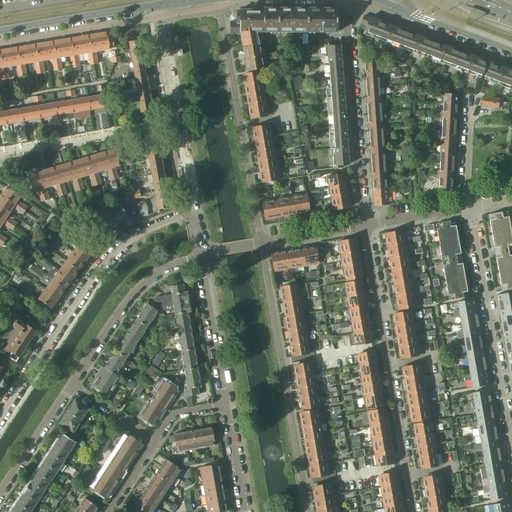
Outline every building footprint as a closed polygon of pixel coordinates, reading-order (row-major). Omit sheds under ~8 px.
[(241,34),(243,48),(259,45),(258,38),(257,38),(256,32),(264,32),(264,9),(256,9),(255,11),(238,11),(238,14),(237,16),(236,19),(236,23),(230,23),(230,33),(241,34)] [(279,9),(264,9),(264,32),(270,32),(270,34),(278,34),(279,32),(279,9)] [(293,9),(279,9),(279,32),(293,32),(293,9)] [(307,9),(293,9),(293,32),(307,32),(307,9)] [(310,9),(307,9),(307,32),(322,32),(322,9),(316,10),(316,9),(310,9)] [(331,9),(322,9),(322,32),(337,32),(337,31),(339,31),(339,20),(338,20),(338,9),(331,9)] [(370,37),(376,20),(369,18),(363,16),(359,29),(364,31),(363,34),(370,37)] [(383,42),(389,25),(376,20),(370,37),(383,42)] [(399,48),(406,31),(389,25),(383,42),(399,48)] [(411,52),(417,35),(406,31),(399,48),(411,52)] [(107,33),(98,35),(101,51),(110,49),(114,48),(112,38),(108,39),(107,33)] [(98,35),(88,36),(93,65),(97,64),(95,52),(101,51),(98,35)] [(424,57),(430,40),(417,35),(411,52),(424,57)] [(88,36),(79,38),(82,54),(87,53),(90,65),(93,65),(88,36)] [(79,38),(71,39),(76,68),(79,67),(77,55),(82,54),(79,38)] [(71,39),(62,41),(64,57),(70,56),(72,68),(76,68),(71,39)] [(129,60),(129,61),(144,58),(141,40),(129,42),(132,59),(129,60)] [(435,61),(441,44),(430,40),(424,57),(435,61)] [(62,41),(53,42),(58,71),(62,70),(60,58),(64,57),(62,41)] [(53,42),(44,44),(47,60),(52,59),(54,71),(58,71),(53,42)] [(324,47),(325,56),(340,55),(340,45),(334,46),(334,43),(328,44),(328,46),(324,47)] [(44,44),(35,45),(40,74),(44,73),(42,61),(47,60),(44,44)] [(444,64),(450,48),(441,44),(435,61),(444,64)] [(35,45),(26,47),(29,63),(34,62),(36,74),(40,74),(35,45)] [(259,45),(243,48),(247,71),(263,69),(259,45)] [(26,47),(17,48),(22,77),(26,76),(24,64),(29,63),(26,47)] [(17,48),(8,50),(11,66),(16,65),(18,77),(22,77),(17,48)] [(379,53),(386,56),(388,51),(382,48),(379,53)] [(453,68),(459,51),(450,48),(444,64),(453,68)] [(8,50),(0,51),(0,52),(5,80),(8,79),(6,67),(11,66),(8,50)] [(395,53),(388,51),(386,56),(392,59),(395,53)] [(464,72),(470,55),(459,51),(453,68),(464,72)] [(325,56),(323,56),(324,74),(342,73),(340,55),(325,56)] [(480,78),(486,61),(470,55),(464,72),(480,78)] [(144,58),(129,61),(129,62),(133,62),(135,77),(147,75),(144,58)] [(405,58),(403,64),(409,67),(412,61),(405,58)] [(364,62),(365,75),(380,74),(380,69),(378,69),(378,61),(364,62)] [(498,84),(504,68),(490,63),(484,79),(498,84)] [(511,89),(511,71),(504,68),(498,84),(511,89)] [(434,71),(432,77),(438,79),(440,74),(434,71)] [(261,72),(243,75),(245,86),(263,83),(263,82),(261,83),(260,79),(263,79),(262,73),(261,72)] [(342,73),(324,74),(326,92),(330,91),(343,90),(342,73)] [(380,74),(365,75),(366,88),(379,87),(379,79),(381,79),(380,74)] [(447,77),(440,74),(438,79),(444,82),(447,77)] [(147,75),(135,77),(138,94),(150,92),(147,75)] [(298,76),(292,77),(294,91),(300,90),(298,76)] [(288,78),(276,80),(278,92),(290,89),(288,78)] [(457,81),(455,87),(461,90),(464,84),(457,81)] [(263,83),(245,86),(247,97),(263,94),(262,90),(264,89),(264,84),(264,83),(263,83)] [(379,87),(366,88),(366,100),(382,99),(382,95),(380,95),(379,87)] [(481,87),(479,92),(486,95),(488,89),(481,87)] [(343,90),(330,91),(326,92),(327,108),(344,107),(343,90)] [(443,97),(443,102),(457,103),(457,95),(444,94),(444,90),(438,90),(437,97),(443,97)] [(150,92),(138,94),(141,113),(153,111),(150,92)] [(263,94),(247,97),(251,119),(267,116),(263,94)] [(105,95),(88,98),(90,109),(107,107),(105,95)] [(482,97),(481,106),(497,108),(499,99),(482,97)] [(88,98),(71,101),(73,112),(90,109),(88,98)] [(382,99),(366,100),(367,114),(381,113),(381,105),(383,104),(382,99)] [(71,101),(55,104),(57,115),(73,112),(71,101)] [(457,103),(443,102),(442,111),(440,111),(440,115),(456,116),(457,103)] [(55,104),(39,106),(41,118),(57,115),(55,104)] [(39,106),(22,109),(24,121),(41,118),(39,106)] [(344,107),(327,108),(328,125),(345,123),(344,107)] [(22,109),(6,112),(8,123),(24,121),(22,109)] [(381,113),(367,114),(368,126),(384,125),(384,120),(382,120),(381,113)] [(456,116),(440,115),(440,121),(442,121),(441,128),(455,129),(456,116)] [(345,123),(328,125),(329,142),(346,141),(345,123)] [(268,125),(252,128),(256,150),(272,147),(268,125)] [(384,125),(368,126),(369,138),(383,138),(382,130),(384,130),(384,125)] [(455,129),(441,128),(440,145),(454,146),(455,129)] [(146,139),(150,158),(161,157),(158,137),(146,139)] [(383,138),(369,138),(370,151),(386,150),(386,146),(383,146),(383,138)] [(346,141),(329,142),(330,156),(332,156),(332,157),(335,156),(348,155),(346,141)] [(454,146),(440,145),(440,162),(453,163),(454,146)] [(272,147),(256,150),(258,161),(277,158),(275,151),(273,151),(272,147)] [(115,150),(106,153),(114,180),(118,179),(114,167),(120,165),(115,150)] [(386,150),(370,151),(371,165),(385,164),(384,155),(386,155),(386,150)] [(106,153),(97,155),(102,171),(107,169),(110,181),(114,180),(106,153)] [(97,155),(88,158),(97,185),(101,184),(97,172),(102,171),(97,155)] [(348,155),(335,156),(332,157),(333,166),(336,166),(336,168),(343,168),(342,165),(347,165),(348,165),(348,155)] [(161,157),(150,158),(152,175),(164,173),(161,157)] [(88,158),(80,160),(84,176),(90,174),(93,187),(97,185),(88,158)] [(277,158),(258,161),(260,172),(278,168),(277,162),(275,162),(274,159),(277,158)] [(80,160),(71,163),(79,191),(83,189),(80,177),(84,176),(80,160)] [(453,163),(440,162),(439,170),(437,170),(437,175),(453,176),(453,170),(453,163)] [(71,163),(62,166),(67,181),(72,180),(76,192),(79,191),(71,163)] [(385,164),(371,165),(372,176),(388,175),(387,171),(385,171),(385,164)] [(62,166),(54,168),(62,196),(66,195),(62,182),(67,181),(62,166)] [(54,168),(45,171),(50,186),(55,185),(59,197),(62,196),(54,168)] [(278,168),(260,172),(262,183),(264,182),(265,186),(276,184),(276,180),(280,179),(279,172),(277,173),(276,169),(278,169),(278,168)] [(45,171),(37,173),(45,201),(49,200),(45,188),(50,186),(45,171)] [(41,202),(45,201),(37,173),(28,176),(32,191),(38,190),(41,202)] [(164,173),(152,175),(155,191),(167,190),(164,173)] [(327,188),(346,185),(344,174),(325,177),(325,178),(326,178),(327,184),(329,184),(330,187),(327,188)] [(388,175),(372,176),(372,177),(373,189),(373,190),(386,189),(386,181),(388,181),(388,175)] [(453,176),(437,175),(437,180),(439,180),(438,188),(452,189),(453,176)] [(346,185),(327,188),(327,189),(328,195),(331,195),(331,198),(329,198),(329,199),(347,196),(346,185)] [(7,188),(1,196),(25,211),(27,208),(16,201),(20,196),(7,188)] [(390,189),(386,189),(373,190),(373,189),(372,190),(372,200),(373,199),(374,206),(388,205),(388,201),(391,201),(390,189)] [(167,190),(155,191),(159,210),(170,208),(167,190)] [(306,194),(291,197),(294,214),(309,212),(306,194)] [(1,196),(0,198),(0,206),(9,212),(12,207),(23,214),(25,211),(1,196)] [(347,196),(329,199),(330,206),(333,205),(334,210),(350,207),(347,196)] [(291,197),(277,200),(280,217),(294,214),(291,197)] [(117,205),(109,210),(110,210),(118,223),(128,217),(120,203),(123,201),(121,198),(115,202),(117,205)] [(265,219),(280,217),(277,200),(262,202),(265,219)] [(0,206),(0,217),(14,227),(16,224),(6,217),(9,212),(0,206)] [(146,206),(139,207),(140,217),(147,216),(146,206)] [(106,232),(118,223),(110,210),(109,210),(107,207),(94,215),(95,215),(88,220),(90,223),(93,221),(96,226),(88,231),(86,231),(87,231),(99,241),(99,242),(107,233),(106,232)] [(488,215),(491,234),(511,231),(507,211),(488,215)] [(0,217),(0,225),(2,223),(12,230),(14,227),(0,217)] [(435,224),(439,243),(458,240),(455,221),(435,224)] [(385,234),(387,247),(404,244),(402,231),(385,234)] [(511,238),(511,231),(491,234),(495,253),(511,249),(511,238)] [(337,243),(338,251),(340,250),(341,254),(339,255),(339,256),(357,252),(355,239),(337,242),(337,243)] [(458,240),(439,243),(442,262),(461,259),(458,240)] [(79,242),(73,252),(86,261),(92,252),(79,242)] [(404,244),(387,247),(389,259),(407,256),(404,244)] [(315,246),(300,249),(303,266),(318,263),(315,246)] [(300,249),(286,251),(289,269),(303,266),(300,249)] [(511,249),(495,253),(498,272),(511,269),(511,249)] [(274,271),(289,269),(286,251),(271,254),(274,271)] [(86,261),(73,252),(66,261),(79,271),(86,261)] [(357,252),(339,256),(340,263),(343,262),(343,267),(341,267),(341,268),(359,265),(357,252)] [(407,256),(389,259),(392,272),(409,269),(407,256)] [(461,259),(442,262),(445,281),(464,278),(461,259)] [(79,271),(66,261),(59,271),(72,280),(79,271)] [(359,265),(341,268),(343,275),(345,275),(346,280),(362,278),(359,265)] [(409,269),(392,272),(394,285),(411,282),(409,269)] [(511,269),(498,272),(501,291),(511,289),(511,269)] [(72,280),(59,271),(52,280),(65,290),(72,280)] [(464,278),(445,281),(448,300),(468,297),(464,278)] [(65,290),(52,280),(45,289),(43,288),(42,288),(58,299),(65,290)] [(344,289),(345,297),(363,293),(361,281),(345,283),(346,289),(344,289)] [(411,282),(394,285),(396,297),(413,294),(411,282)] [(190,312),(187,292),(184,292),(183,284),(170,287),(171,295),(154,298),(155,304),(152,304),(150,303),(148,305),(157,311),(170,309),(171,316),(175,315),(187,312),(190,312)] [(294,285),(283,287),(280,288),(283,302),(301,299),(300,290),(297,290),(296,285),(294,285)] [(58,299),(42,288),(42,289),(44,291),(38,299),(51,309),(58,299)] [(511,292),(496,295),(498,306),(511,303),(511,292)] [(363,293),(345,297),(345,298),(347,297),(348,301),(346,302),(347,309),(365,306),(363,293)] [(413,294),(396,297),(398,310),(416,307),(413,294)] [(301,299),(283,302),(285,316),(304,313),(302,304),(300,305),(299,300),(301,300),(301,299)] [(452,311),(453,314),(476,310),(474,299),(457,302),(458,310),(452,311)] [(511,303),(498,306),(500,317),(511,314),(511,303)] [(147,304),(136,320),(147,327),(157,311),(148,305),(147,304)] [(365,306),(347,309),(347,310),(350,310),(350,314),(348,314),(349,322),(368,318),(365,306)] [(476,310),(453,314),(453,317),(459,316),(461,324),(478,321),(476,310)] [(410,311),(393,314),(395,325),(412,322),(410,311)] [(187,312),(175,315),(178,333),(191,331),(187,312)] [(304,313),(285,316),(288,330),(306,327),(304,318),(302,319),(301,315),(304,314),(304,313)] [(511,314),(500,317),(501,328),(511,325),(511,314)] [(368,318),(349,322),(349,323),(352,322),(353,326),(350,327),(351,334),(370,331),(368,318)] [(30,340),(36,331),(26,325),(18,320),(13,327),(18,330),(16,333),(6,349),(19,358),(28,343),(30,343),(31,341),(30,340)] [(136,320),(126,336),(136,343),(147,327),(136,320)] [(478,321),(461,324),(462,331),(456,332),(456,335),(480,331),(478,321)] [(412,322),(395,325),(397,336),(414,333),(412,322)] [(511,325),(501,328),(503,338),(511,336),(511,325)] [(306,327),(288,330),(290,345),(309,341),(307,332),(305,333),(304,329),(306,328),(306,327)] [(191,331),(178,333),(181,352),(194,350),(191,331)] [(370,331),(351,334),(351,335),(354,335),(356,345),(370,343),(372,342),(370,331)] [(482,342),(480,331),(456,335),(457,339),(463,338),(464,345),(482,342)] [(414,333),(397,336),(399,348),(416,345),(414,333)] [(372,352),(370,343),(356,345),(354,335),(351,335),(351,334),(309,342),(306,343),(308,353),(313,352),(315,359),(300,362),(301,364),(310,363),(312,374),(357,366),(357,365),(359,365),(357,354),(372,352)] [(126,336),(115,351),(126,359),(136,343),(126,336)] [(511,336),(503,338),(505,349),(511,347),(511,336)] [(309,341),(290,345),(292,356),(308,354),(308,353),(306,343),(309,342),(309,341)] [(482,342),(464,345),(466,352),(460,353),(460,357),(483,353),(482,342)] [(416,345),(399,348),(401,358),(418,355),(416,345)] [(151,348),(147,353),(153,356),(156,351),(151,348)] [(194,350),(181,352),(184,371),(197,368),(194,350)] [(115,351),(105,367),(115,374),(126,359),(115,351)] [(160,352),(156,358),(161,361),(165,355),(160,352)] [(357,366),(375,363),(373,352),(372,352),(357,354),(359,365),(357,365),(357,366)] [(483,353),(460,357),(461,360),(467,359),(468,366),(485,363),(483,353)] [(161,361),(156,358),(152,364),(157,367),(161,361)] [(301,364),(294,366),(296,377),(312,374),(310,363),(301,364)] [(375,363),(357,366),(358,373),(360,372),(361,376),(359,376),(359,377),(377,374),(375,363)] [(485,363),(468,366),(469,374),(463,375),(464,378),(487,374),(485,363)] [(402,368),(404,378),(421,375),(419,365),(402,368)] [(151,375),(155,369),(150,366),(146,372),(151,375)] [(119,377),(115,374),(105,367),(92,386),(107,396),(119,377)] [(197,368),(184,371),(188,389),(184,389),(185,397),(198,395),(197,387),(200,387),(197,368)] [(312,374),(296,377),(298,387),(316,384),(315,378),(313,378),(312,374)] [(377,374),(359,377),(360,383),(362,383),(363,386),(361,387),(361,388),(379,384),(377,374)] [(487,374),(464,378),(464,381),(470,380),(472,388),(489,385),(487,374)] [(421,375),(404,378),(407,393),(424,390),(421,375)] [(151,399),(153,401),(165,408),(177,389),(163,380),(151,399)] [(316,384),(298,387),(299,398),(318,395),(317,389),(314,389),(314,385),(316,385),(316,384)] [(379,384),(361,388),(362,394),(364,393),(365,397),(362,397),(363,398),(381,395),(379,384)] [(424,390),(407,393),(410,411),(427,408),(424,390)] [(467,402),(468,405),(491,401),(489,390),(472,393),(473,401),(467,402)] [(318,395),(299,398),(302,410),(320,407),(320,406),(319,400),(316,400),(316,396),(318,396),(318,395)] [(381,395),(363,398),(364,404),(366,404),(367,409),(383,406),(381,395)] [(75,399),(67,412),(81,421),(89,409),(75,400),(76,400),(75,399)] [(165,408),(153,401),(148,409),(145,407),(139,417),(151,425),(157,416),(159,417),(165,408)] [(491,401),(468,405),(468,408),(474,407),(475,415),(493,412),(491,401)] [(427,408),(410,411),(412,422),(429,419),(427,408)] [(367,412),(370,426),(387,423),(385,409),(367,412)] [(299,413),(302,426),(319,423),(317,410),(299,413)] [(81,421),(67,412),(59,424),(61,425),(73,433),(81,421)] [(493,412),(475,415),(477,422),(471,423),(471,426),(495,422),(493,412)] [(414,425),(415,436),(434,433),(433,426),(430,427),(429,422),(414,425)] [(495,422),(471,426),(472,430),(478,429),(479,436),(496,433),(495,422)] [(319,423),(302,426),(304,440),(322,437),(319,423)] [(387,423),(370,426),(372,440),(390,437),(387,423)] [(212,427),(202,429),(205,447),(215,446),(212,427)] [(202,429),(192,431),(196,449),(205,447),(202,429)] [(192,431),(183,433),(186,451),(196,449),(192,431)] [(173,434),(177,453),(186,451),(183,433),(173,434)] [(434,433),(415,436),(417,446),(436,443),(435,437),(432,437),(432,434),(434,434),(434,433)] [(496,433),(479,436),(480,443),(474,444),(475,448),(498,444),(496,433)] [(62,434),(55,443),(69,453),(76,443),(62,434)] [(136,453),(141,444),(142,445),(143,444),(127,435),(115,453),(129,462),(135,453),(136,454),(137,454),(136,453)] [(322,437),(304,440),(307,454),(324,451),(322,437)] [(390,437),(372,440),(375,455),(392,452),(390,437)] [(106,438),(102,444),(107,447),(111,441),(106,438)] [(55,443),(49,453),(63,462),(69,453),(55,443)] [(436,443),(417,446),(419,458),(435,455),(438,455),(438,454),(437,454),(436,448),(434,448),(433,445),(436,444),(436,443)] [(107,447),(102,444),(98,450),(103,453),(107,447)] [(498,444),(475,448),(476,451),(482,450),(483,457),(500,454),(498,444)] [(324,451),(307,454),(311,478),(328,475),(328,474),(326,463),(324,451)] [(392,452),(375,455),(377,466),(393,463),(394,463),(392,452)] [(49,453),(42,463),(56,472),(63,462),(49,453)] [(124,471),(129,462),(115,453),(103,471),(118,481),(119,481),(118,480),(123,471),(124,472),(125,472),(124,471)] [(500,454),(483,457),(484,465),(478,466),(479,469),(502,465),(500,454)] [(379,476),(395,473),(393,463),(377,466),(375,455),(326,463),(328,474),(335,473),(336,480),(320,483),(320,486),(330,484),(332,496),(381,487),(379,476)] [(435,455),(419,458),(421,469),(437,466),(435,455)] [(165,459),(160,467),(177,477),(182,470),(165,459)] [(42,463),(36,473),(50,482),(56,472),(42,463)] [(200,467),(201,477),(219,474),(218,464),(200,467)] [(502,465),(479,469),(479,472),(485,471),(486,479),(504,475),(502,465)] [(160,467),(155,474),(172,485),(177,477),(160,467)] [(118,481),(103,471),(97,480),(112,490),(118,481)] [(44,491),(50,482),(36,473),(30,482),(28,481),(28,482),(43,492),(44,491)] [(379,476),(381,487),(398,484),(396,473),(395,473),(379,476)] [(155,474),(150,482),(167,493),(172,485),(155,474)] [(219,474),(201,477),(203,486),(221,483),(219,474)] [(439,475),(423,478),(425,488),(441,486),(439,475)] [(504,475),(486,479),(488,486),(482,487),(482,490),(506,486),(504,475)] [(112,490),(97,480),(91,489),(106,499),(112,490)] [(43,492),(28,482),(21,492),(37,502),(42,495),(45,497),(48,494),(44,491),(43,492)] [(150,482),(145,489),(162,500),(167,493),(150,482)] [(221,483),(203,486),(205,496),(223,493),(221,483)] [(320,486),(312,487),(316,510),(334,507),(332,496),(330,484),(320,486)] [(398,484),(381,487),(383,498),(400,495),(398,484)] [(443,485),(441,486),(425,488),(427,500),(445,497),(445,496),(442,496),(442,493),(444,492),(443,486),(443,485)] [(506,486),(482,490),(483,494),(489,493),(490,500),(508,497),(506,486)] [(145,489),(140,497),(157,508),(162,500),(145,489)] [(22,496),(17,503),(30,511),(37,502),(21,492),(23,494),(22,496)] [(468,493),(470,502),(479,500),(478,492),(468,493)] [(223,493),(205,496),(206,505),(225,502),(223,493)] [(400,495),(383,498),(384,509),(402,506),(400,495)] [(140,497),(135,505),(146,511),(153,511),(157,508),(140,497)] [(445,497),(427,500),(429,511),(447,508),(447,507),(444,507),(444,503),(446,503),(445,497)] [(84,498),(78,508),(84,511),(96,511),(99,508),(84,498)] [(55,499),(51,505),(55,507),(59,501),(55,499)] [(225,502),(206,505),(207,511),(225,511),(226,511),(225,502)] [(511,511),(509,502),(492,505),(493,511),(511,511)] [(17,503),(11,511),(30,511),(17,503)]
